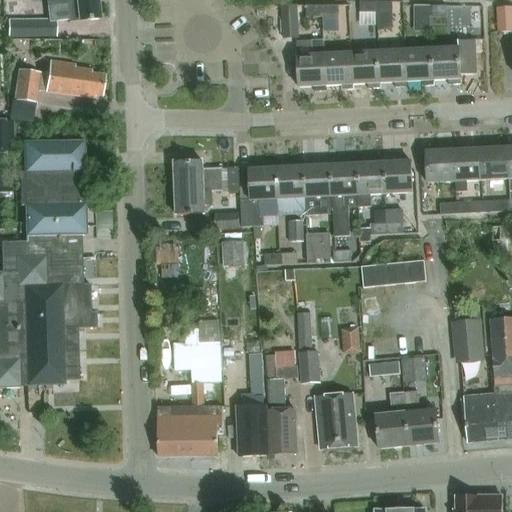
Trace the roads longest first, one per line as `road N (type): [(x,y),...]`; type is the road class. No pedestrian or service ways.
road 1 (residential): [(134,118),(245,123),(511,111)]
road 2 (secondary): [(141,487),(301,489),(511,468)]
road 3 (residential): [(141,487),(134,118)]
road 4 (secondary): [(0,468),(141,487)]
